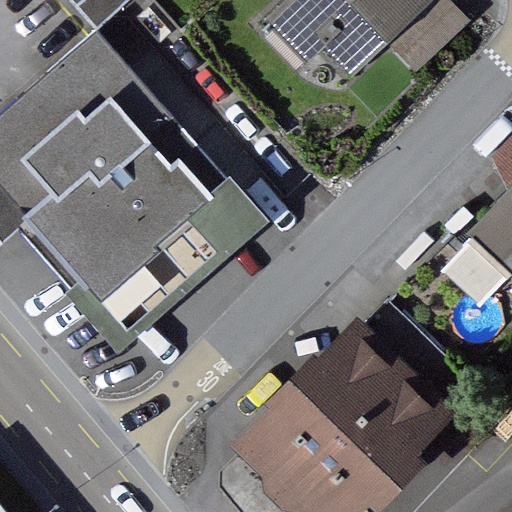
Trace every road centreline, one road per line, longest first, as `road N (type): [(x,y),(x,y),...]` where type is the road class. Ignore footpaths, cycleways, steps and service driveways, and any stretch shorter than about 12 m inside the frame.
road 1 (residential): [(87,479),(511,67)]
road 2 (unknown): [(341,233),(142,45)]
road 3 (secondary): [(87,479),(0,371)]
